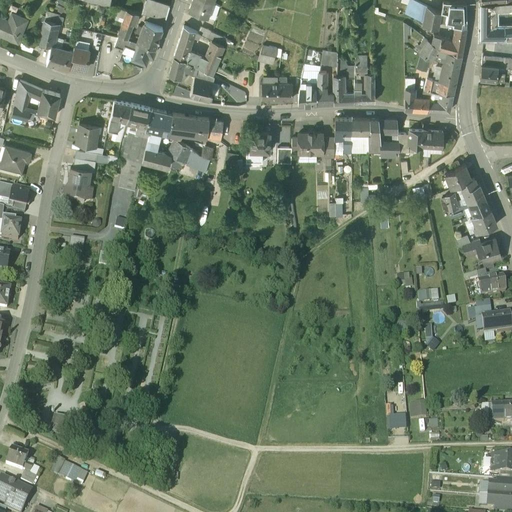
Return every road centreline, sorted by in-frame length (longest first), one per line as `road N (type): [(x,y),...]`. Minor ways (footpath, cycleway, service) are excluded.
road 1 (track): [(472,140),(301,260),(257,448),(511,444)]
road 2 (track): [(167,257),(176,312),(154,421),(257,448),(233,511)]
road 3 (residential): [(74,85),(0,411)]
road 4 (secondary): [(149,97),(210,111),(404,114),(464,123)]
road 5 (track): [(197,511),(0,419)]
road 6 (secondary): [(464,123),(474,0)]
